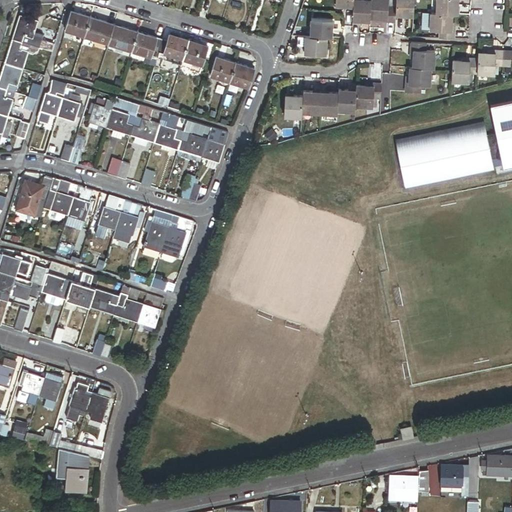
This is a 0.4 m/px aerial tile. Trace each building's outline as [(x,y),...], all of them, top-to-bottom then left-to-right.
[(353,10),(354,1),(353,0),(334,0),(334,9),(353,10)] [(395,18),(396,9),(388,8),(389,0),(388,0),(371,0),(372,2),(370,24),(380,25),(387,25),(387,28),(394,29),(395,18)] [(412,19),(413,0),(396,0),(396,9),(395,18),(412,19)] [(457,18),(458,1),(446,0),(434,0),(434,17),(452,18),(457,18)] [(370,24),(372,2),(354,1),(353,10),(352,23),(370,24)] [(85,38),(91,18),(72,12),(66,32),(85,38)] [(20,15),(12,39),(30,45),(34,32),(38,21),(20,15)] [(451,35),(452,18),(434,17),(429,17),(428,33),(451,35)] [(115,26),(91,18),(85,38),(109,45),(115,26)] [(331,40),(332,22),(309,21),(308,31),(308,39),(326,40),(331,40)] [(138,33),(115,26),(109,45),(132,52),(138,33)] [(308,39),(308,31),(298,30),(298,38),(302,38),(308,39)] [(34,32),(30,45),(39,48),(40,48),(43,40),(44,36),(34,32)] [(157,39),(138,33),(132,52),(145,56),(151,58),(157,39)] [(163,54),(166,55),(174,57),(182,60),(188,41),(169,35),(167,42),(163,54)] [(325,58),(326,40),(308,39),(302,38),(302,48),(301,54),(301,56),(325,58)] [(30,45),(12,39),(5,63),(23,69),(27,55),(33,56),(38,50),(39,48),(30,45)] [(162,40),(157,39),(151,58),(156,60),(157,58),(162,40)] [(53,52),(55,44),(43,40),(40,48),(53,52)] [(167,42),(162,40),(157,58),(165,61),(166,55),(163,54),(167,42)] [(208,47),(188,41),(182,60),(202,66),(208,47)] [(109,45),(107,50),(131,57),(132,52),(109,45)] [(433,73),(435,54),(425,53),(425,46),(406,45),(405,61),(408,61),(407,71),(430,73),(433,73)] [(145,56),(132,52),(131,57),(131,58),(143,61),(145,56)] [(501,70),(502,52),(494,52),(494,56),(486,56),(477,55),(477,61),(476,76),(476,78),(493,78),(494,69),(501,70)] [(510,70),(510,60),(510,53),(502,52),(501,70),(510,70)] [(151,58),(145,56),(143,61),(155,65),(156,60),(151,58)] [(181,66),(182,60),(174,57),(172,63),(181,66)] [(229,82),(235,63),(216,57),(210,76),(220,80),(229,82)] [(202,66),(182,60),(181,66),(189,68),(189,70),(199,73),(202,66)] [(476,76),(477,61),(470,61),(470,64),(460,63),(451,63),(451,86),(469,86),(469,75),(476,76)] [(23,69),(5,63),(0,77),(0,88),(15,93),(23,69)] [(254,69),(235,63),(229,82),(248,88),(254,69)] [(429,96),(430,73),(407,71),(407,78),(404,78),(403,95),(429,96)] [(52,91),(65,95),(67,86),(55,81),(54,81),(53,81),(52,82),(52,91)] [(38,100),(42,87),(33,84),(28,97),(38,100)] [(379,102),(380,86),(372,85),(371,89),(363,88),(355,88),(355,92),(354,110),(372,111),(372,102),(379,102)] [(92,91),(78,87),(77,92),(90,96),(92,91)] [(0,114),(8,117),(15,93),(0,88),(0,114)] [(354,110),(355,92),(338,91),(337,95),(336,114),(353,115),(354,110)] [(58,116),(63,99),(47,93),(41,111),(53,115),(58,116)] [(318,116),(320,94),(302,93),(302,98),(300,115),(318,116)] [(336,114),(337,95),(320,94),(318,116),(336,118),(336,114)] [(34,113),(38,100),(28,97),(27,97),(23,109),(34,113)] [(300,115),(302,98),(284,97),(282,120),(300,121),(300,115)] [(140,106),(116,98),(114,104),(138,111),(140,106)] [(80,104),(63,99),(58,116),(65,119),(74,121),(75,122),(80,104)] [(106,128),(112,110),(104,107),(106,102),(98,100),(96,105),(95,105),(90,122),(99,125),(106,128)] [(511,102),(488,108),(499,161),(501,168),(501,170),(511,167),(511,102)] [(154,110),(140,106),(138,111),(136,117),(131,135),(135,137),(147,140),(154,143),(160,125),(150,122),(154,110)] [(136,117),(112,110),(106,128),(114,130),(124,133),(131,135),(136,117)] [(50,124),(53,115),(41,111),(38,120),(50,124)] [(164,113),(160,125),(176,130),(178,121),(175,117),(164,113)] [(6,123),(8,117),(0,114),(0,142),(2,137),(3,132),(8,134),(11,124),(6,123)] [(211,128),(188,120),(184,133),(190,135),(208,140),(210,133),(211,128)] [(25,139),(30,125),(22,122),(18,137),(25,139)] [(176,130),(160,125),(154,143),(162,145),(170,148),(178,150),(181,141),(174,138),(177,130),(176,130)] [(483,125),(394,143),(404,191),(493,172),(492,170),(490,162),(483,125)] [(225,132),(211,128),(210,133),(213,134),(211,141),(225,145),(228,136),(228,135),(228,134),(227,134),(227,133),(226,133),(226,132),(225,132)] [(124,133),(114,130),(112,135),(122,138),(124,133)] [(181,141),(184,133),(177,130),(174,138),(181,141)] [(190,135),(184,133),(181,141),(188,143),(190,135)] [(181,141),(178,150),(202,158),(208,140),(190,135),(188,143),(181,141)] [(147,140),(135,137),(133,143),(145,146),(147,140)] [(77,139),(70,162),(78,165),(85,141),(77,139)] [(208,140),(202,158),(210,160),(219,163),(225,145),(211,141),(208,140)] [(202,158),(178,150),(176,156),(200,163),(202,158)] [(113,159),(108,174),(118,177),(122,162),(113,159)] [(501,168),(499,161),(490,162),(492,170),(501,168)] [(131,164),(122,162),(118,177),(126,180),(131,164)] [(155,173),(146,170),(141,185),(151,188),(155,173)] [(194,184),(196,178),(189,176),(182,197),(189,200),(194,184)] [(41,197),(48,199),(54,181),(47,178),(44,187),(42,192),(38,190),(36,196),(41,197)] [(69,196),(73,184),(54,178),(54,181),(48,199),(45,208),(51,210),(49,216),(50,218),(60,221),(62,220),(64,214),(69,215),(75,197),(69,196)] [(36,196),(38,190),(39,186),(27,182),(24,192),(36,196)] [(202,186),(194,184),(189,200),(197,202),(202,186)] [(94,191),(86,188),(82,200),(90,203),(92,198),(94,191)] [(18,209),(36,215),(41,197),(36,196),(24,192),(18,209)] [(126,200),(110,196),(107,207),(115,210),(117,203),(125,205),(126,200)] [(42,217),(45,208),(48,199),(41,197),(36,215),(42,217)] [(82,200),(75,197),(69,215),(86,220),(88,215),(92,203),(90,203),(82,200)] [(92,203),(88,215),(91,216),(96,200),(92,198),(90,203),(92,203)] [(143,206),(132,202),(128,214),(139,218),(141,212),(143,206)] [(115,210),(107,207),(105,207),(104,209),(103,214),(100,225),(117,230),(122,212),(115,210)] [(169,214),(157,210),(154,219),(153,222),(165,226),(169,214)] [(128,214),(122,212),(117,230),(134,235),(137,227),(139,218),(128,214)] [(191,221),(174,216),(170,227),(187,233),(191,221)] [(192,221),(191,221),(187,233),(183,245),(187,246),(194,222),(193,222),(193,221),(192,221)] [(170,227),(165,226),(153,222),(150,230),(145,247),(162,253),(170,227)] [(187,233),(170,227),(162,253),(179,258),(183,245),(187,233)] [(1,265),(0,266),(0,271),(16,277),(18,272),(21,260),(4,254),(4,255),(1,265)] [(21,260),(18,272),(23,274),(27,262),(21,260)] [(45,286),(49,274),(50,269),(37,265),(33,277),(32,282),(34,283),(42,285),(45,286)] [(16,277),(0,271),(0,298),(2,291),(11,294),(11,293),(14,284),(16,277)] [(94,275),(84,272),(80,284),(90,287),(94,275)] [(23,274),(22,279),(32,282),(33,277),(23,274)] [(66,279),(49,274),(45,286),(43,292),(67,299),(70,290),(63,288),(66,279)] [(72,281),(66,279),(63,288),(70,290),(72,281)] [(79,283),(72,281),(70,290),(76,292),(79,283)] [(30,295),(33,287),(16,282),(15,285),(20,286),(17,295),(12,293),(12,294),(37,302),(38,298),(30,295)] [(41,291),(42,285),(34,283),(33,287),(30,295),(38,298),(41,291)] [(76,292),(70,290),(67,299),(91,307),(96,289),(90,287),(80,284),(79,283),(76,292)] [(15,285),(14,284),(11,293),(12,293),(17,295),(20,286),(15,285)] [(132,289),(123,287),(120,296),(127,298),(128,299),(132,289)] [(96,289),(91,307),(115,314),(117,305),(111,303),(113,294),(96,289)] [(132,289),(128,299),(136,301),(140,291),(132,289)] [(0,298),(9,301),(11,294),(2,291),(0,298)] [(120,296),(113,294),(111,303),(117,305),(120,296)] [(164,299),(147,294),(145,300),(153,302),(152,306),(161,309),(164,299)] [(127,298),(120,296),(117,305),(124,307),(127,298)] [(0,305),(7,307),(9,301),(0,298),(0,305)] [(117,305),(115,314),(121,316),(129,319),(138,322),(144,304),(136,301),(128,299),(127,298),(124,307),(117,305)] [(144,304),(138,322),(146,324),(153,326),(155,327),(159,315),(161,309),(152,306),(144,304)] [(15,329),(23,332),(30,311),(22,309),(15,329)] [(146,324),(144,330),(151,333),(153,326),(146,324)] [(59,328),(54,341),(61,344),(65,330),(59,328)] [(101,356),(106,343),(106,342),(98,339),(94,354),(101,356)] [(106,343),(101,356),(108,359),(113,345),(106,343)] [(4,364),(0,363),(0,382),(9,385),(14,368),(13,367),(4,364)] [(39,395),(45,377),(28,372),(26,376),(23,386),(22,390),(39,395)] [(53,374),(51,379),(60,382),(61,376),(53,374)] [(51,379),(45,377),(39,395),(46,397),(56,401),(62,383),(60,382),(51,379)] [(77,387),(86,390),(88,384),(79,382),(77,387)] [(87,410),(93,392),(86,390),(77,387),(75,387),(70,405),(80,408),(87,410)] [(36,405),(39,395),(22,390),(21,389),(18,399),(36,405)] [(102,422),(111,392),(101,389),(99,394),(93,392),(87,410),(92,412),(90,418),(102,422)] [(46,397),(43,407),(53,410),(56,401),(46,397)] [(80,408),(70,405),(68,412),(78,415),(80,408)] [(12,437),(22,440),(26,424),(16,421),(12,437)] [(401,429),(403,439),(413,437),(411,427),(401,429)] [(46,429),(44,437),(41,445),(49,447),(54,432),(46,429)] [(61,434),(54,432),(49,447),(58,449),(59,441),(61,434)] [(27,433),(25,440),(35,443),(41,445),(44,437),(27,433)] [(35,443),(25,440),(24,447),(34,449),(35,443)] [(76,445),(59,441),(58,449),(73,452),(76,445)] [(103,452),(76,445),(73,452),(88,456),(102,460),(103,452)] [(73,452),(58,449),(56,478),(66,479),(65,491),(85,493),(88,456),(73,452)] [(511,472),(511,468),(511,453),(485,451),(484,458),(478,457),(478,465),(484,466),(484,471),(511,472)] [(460,492),(465,492),(466,462),(439,461),(438,482),(460,483),(460,489),(460,492)] [(416,469),(416,475),(415,489),(424,490),(425,468),(416,469)] [(388,497),(415,498),(415,489),(416,475),(389,473),(388,497)] [(463,511),(474,511),(474,499),(464,498),(463,511)] [(297,511),(297,501),(270,500),(270,511),(297,511)]
